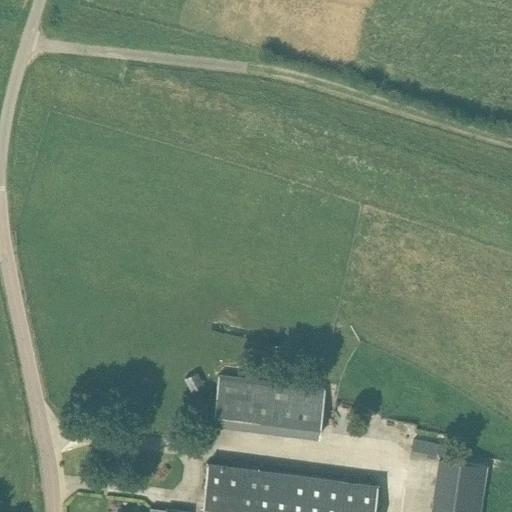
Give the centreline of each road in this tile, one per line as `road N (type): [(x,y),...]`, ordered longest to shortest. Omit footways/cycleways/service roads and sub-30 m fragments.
road 1 (track): [(25,42),(511,200)]
road 2 (track): [(511,143),(308,80),(25,42)]
road 3 (unclassified): [(54,511),(0,221)]
road 4 (unclassified): [(0,171),(6,111),(39,0)]
